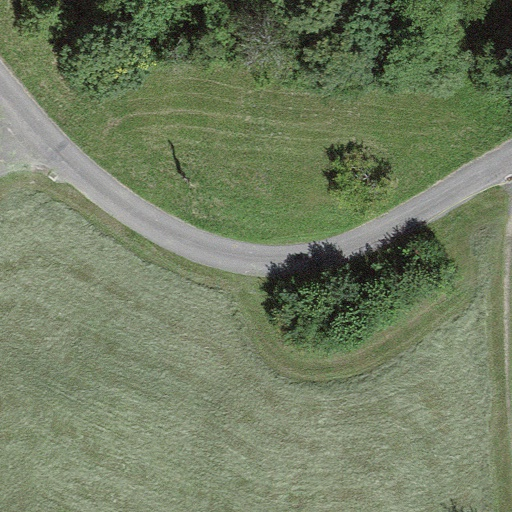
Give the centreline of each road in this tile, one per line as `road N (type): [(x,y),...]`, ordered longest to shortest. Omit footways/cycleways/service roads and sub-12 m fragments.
road 1 (track): [(511,152),(383,229),(270,265),(206,251),(130,219),(32,129),(0,84)]
road 2 (track): [(511,378),(503,289),(511,237)]
